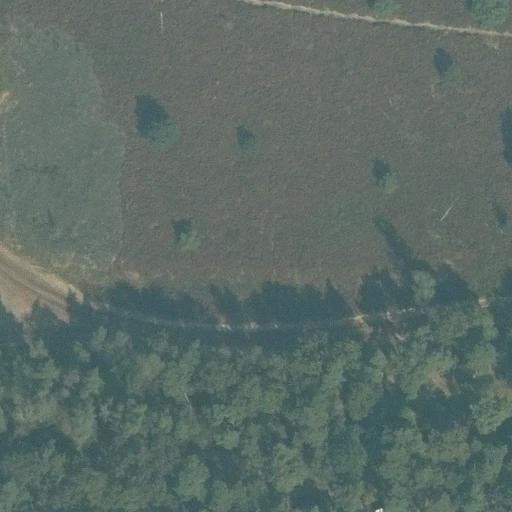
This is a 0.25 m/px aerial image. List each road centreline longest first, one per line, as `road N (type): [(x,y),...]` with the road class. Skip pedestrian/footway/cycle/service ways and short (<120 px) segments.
road 1 (track): [(0,273),(110,324),(239,347),(511,323)]
road 2 (track): [(257,0),(511,34)]
